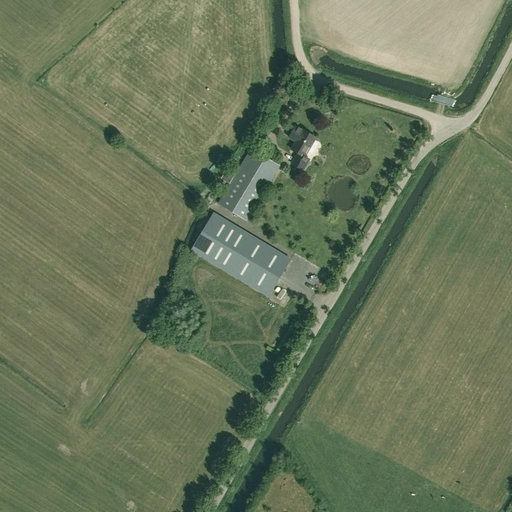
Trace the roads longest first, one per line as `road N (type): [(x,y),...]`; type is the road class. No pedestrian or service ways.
road 1 (unclassified): [(210,511),(414,159),(453,129)]
road 2 (unclassified): [(453,129),(317,78),(300,53),(294,0)]
